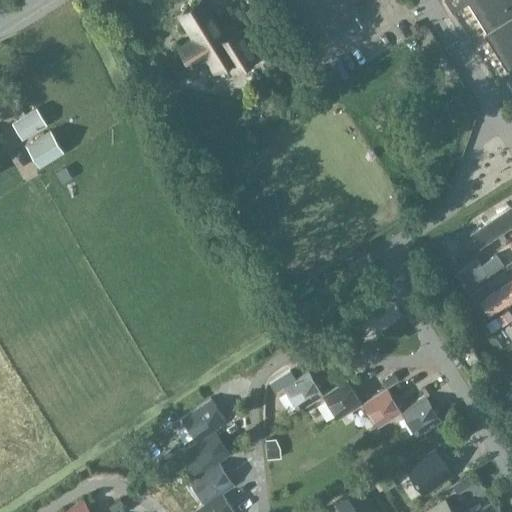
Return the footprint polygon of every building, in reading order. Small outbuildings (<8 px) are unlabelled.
[(193,38),(179,46),(193,67),(206,59),(213,70),(227,62),(232,71),(256,56),(239,29),(223,40),(208,16),(211,14),(202,0),(201,0),(178,15),(193,38)] [(511,0),(466,0),(467,1),(486,31),(484,32),(494,49),(506,68),(511,64),(511,0)] [(244,11),(255,28),(262,24),(251,7),(244,11)] [(303,79),(312,73),(307,64),(297,70),(303,79)] [(36,108),(12,122),(22,138),(46,124),(36,108)] [(26,144),(40,167),(64,152),(50,129),(26,144)] [(511,204),(511,205),(469,225),(475,239),(511,222),(511,204)] [(465,287),(501,261),(494,251),(478,262),(474,256),(453,271),(465,287)] [(483,311),(511,298),(511,277),(475,294),(483,311)] [(483,318),(487,328),(511,317),(507,307),(483,318)] [(511,318),(502,326),(510,337),(511,334),(511,318)] [(458,346),(459,348),(469,363),(478,358),(467,340),(458,346)] [(323,395),(323,394),(308,370),(283,386),(298,411),(323,396),(322,395),(323,395)] [(362,403),(347,379),(323,394),(323,395),(322,395),(323,396),(337,419),(362,404),(361,404),(362,403)] [(401,411),(386,387),(362,403),(361,404),(362,404),(376,428),(401,412),(401,411)] [(401,412),(416,436),(441,420),(425,396),(401,411),(401,412)] [(215,430),(227,422),(211,398),(186,414),(181,418),(196,441),(201,438),(202,438),(215,430)] [(230,453),(215,430),(202,438),(201,438),(189,446),(205,469),(205,470),(218,461),(230,453)] [(424,492),(449,476),(433,451),(408,468),(424,492)] [(205,470),(205,469),(193,477),(188,480),(204,504),(209,500),(209,501),(222,492),(222,493),(234,485),(218,461),(205,470)] [(395,484),(386,470),(376,477),(385,491),(395,484)] [(341,511),(377,511),(361,487),(337,504),(341,511)] [(209,500),(204,504),(192,511),(191,511),(234,511),(222,493),(222,492),(209,501),(209,500)] [(91,511),(83,499),(62,511),(91,511)] [(448,511),(442,503),(427,511),(448,511)]
